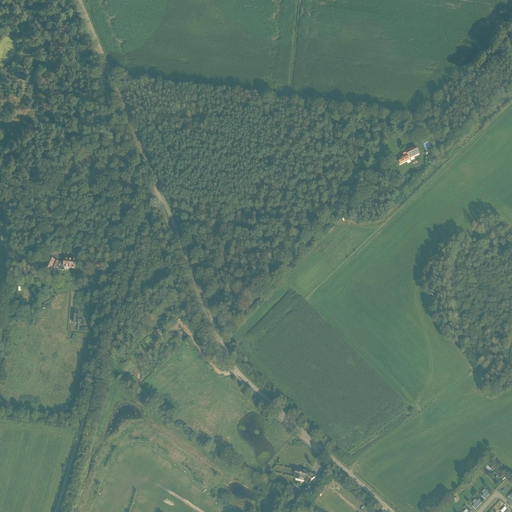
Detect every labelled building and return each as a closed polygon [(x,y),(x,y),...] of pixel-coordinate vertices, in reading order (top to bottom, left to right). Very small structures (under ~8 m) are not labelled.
[(407,156),(397,161),(399,165),(409,160),(409,159),(419,154),(415,147),(407,151),(405,152),(407,156)] [(58,263),(49,258),(45,268),(52,271),(52,269),(57,271),(58,270),(64,271),(64,268),(75,270),(76,261),(64,260),(64,263),(58,263)] [(77,320),(75,320),(75,311),(68,310),(68,324),(77,324),(77,320)] [(297,470),(296,472),(295,472),(294,473),(294,474),(294,475),(294,476),(295,476),(295,479),(304,481),(308,485),(315,478),(310,474),(310,475),(308,473),(302,472),(302,471),(297,470)] [(490,475),(498,483),(503,478),(495,470),(490,475)] [(311,490),(307,486),(301,492),(306,496),(311,490)] [(486,489),(483,491),(481,490),(478,492),(480,495),(478,497),(481,500),(489,493),(486,489)] [(472,501),(468,507),(473,511),(479,502),(476,499),(474,502),(472,501)]
